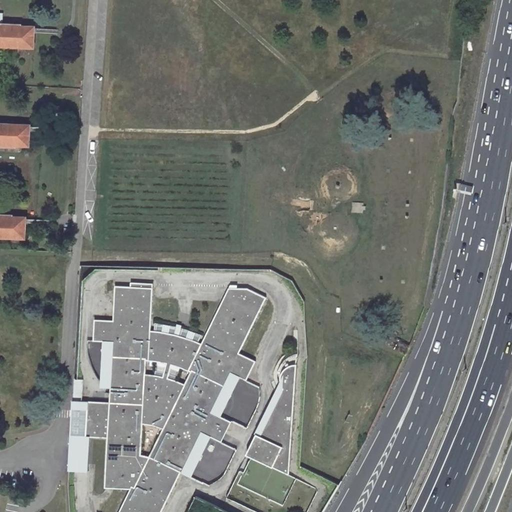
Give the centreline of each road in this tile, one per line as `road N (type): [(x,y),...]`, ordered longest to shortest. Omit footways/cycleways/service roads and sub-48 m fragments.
road 1 (track): [(85,129),(245,131),(275,124),(317,90),(216,0)]
road 2 (trunk): [(487,197),(406,391),(342,511)]
road 3 (trunk): [(487,197),(458,322),(383,511)]
road 4 (trunk): [(413,511),(511,279)]
road 5 (trunk): [(433,511),(495,357),(511,289)]
road 6 (track): [(76,258),(272,262),(306,281)]
road 7 (trunk): [(511,77),(487,197)]
road 8 (trunk): [(464,511),(511,402)]
